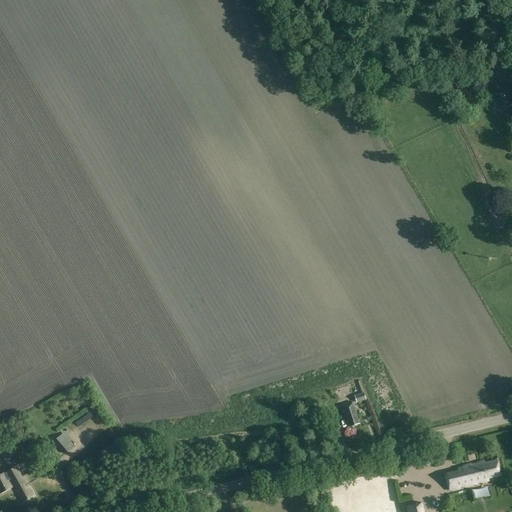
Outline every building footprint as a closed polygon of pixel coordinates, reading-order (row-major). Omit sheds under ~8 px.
[(464,104),(473,100),(464,80),(455,84),(464,104)] [(505,96),(498,99),(503,110),(510,106),(505,96)] [(355,396),(357,402),(366,400),(364,393),(355,396)] [(359,424),(352,402),(341,406),(343,413),(345,413),(350,427),(359,424)] [(77,424),(72,427),(76,435),(81,432),(77,424)] [(53,442),(65,455),(75,446),(64,433),(53,442)] [(500,476),(497,461),(484,464),(484,461),(462,467),(463,468),(458,469),(459,471),(445,475),(449,491),(489,481),(488,479),(500,476)] [(8,481),(10,480),(23,503),(35,496),(18,466),(6,472),(6,473),(4,474),(0,475),(0,491),(1,493),(12,488),(8,481)] [(423,511),(421,503),(406,507),(407,511),(423,511)]
